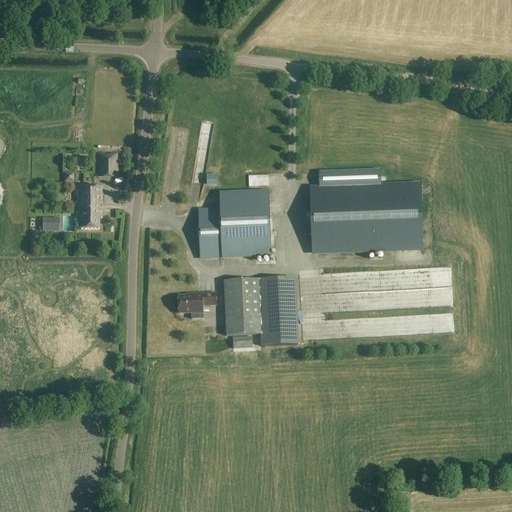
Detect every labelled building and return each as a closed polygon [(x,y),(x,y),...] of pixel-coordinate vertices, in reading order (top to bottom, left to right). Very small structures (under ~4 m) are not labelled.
[(179,149),(188,149),(188,132),(179,132),(179,149)] [(98,153),(97,178),(117,178),(118,154),(110,154),(110,155),(106,155),(106,154),(98,154),(98,153)] [(64,184),(74,184),(74,174),(64,174),(64,184)] [(207,185),(218,185),(217,175),(207,175),(207,185)] [(100,204),(100,187),(75,186),(75,218),(80,218),(80,229),(97,229),(98,218),(100,218),(100,211),(97,211),(97,204),(100,204)] [(312,254),(423,250),(421,186),(310,190),(312,254)] [(269,193),(258,193),(220,195),(220,211),(198,212),(200,259),(272,256),(269,193)] [(49,229),(60,229),(64,229),(64,221),(50,220),(49,229)] [(355,273),(299,277),(300,294),(299,294),(300,312),(318,310),(317,298),(318,298),(318,293),(356,290),(355,273)] [(262,335),(261,335),(261,347),(299,345),(296,279),(260,280),(262,335)] [(260,280),(224,282),(227,337),(261,335),(262,335),(260,280)] [(178,298),(179,307),(178,308),(178,312),(179,313),(179,315),(192,314),(192,320),(204,319),(203,306),(217,305),(216,294),(186,296),(186,297),(178,298)] [(328,328),(328,336),(397,334),(397,319),(360,320),(359,313),(301,314),(302,329),(328,328)]
